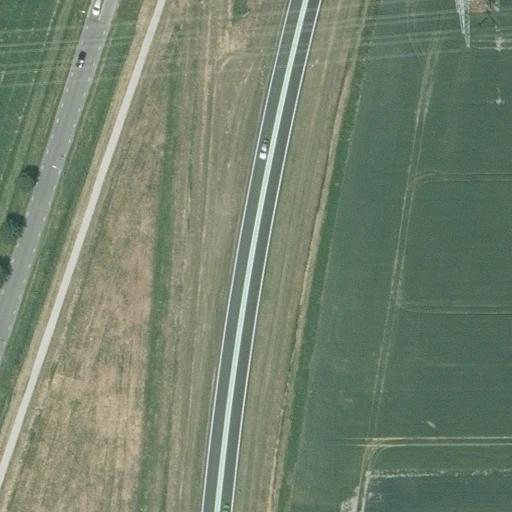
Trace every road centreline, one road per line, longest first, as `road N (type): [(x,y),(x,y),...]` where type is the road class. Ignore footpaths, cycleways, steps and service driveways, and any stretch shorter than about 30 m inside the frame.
road 1 (trunk): [(217,511),(254,242),(306,0)]
road 2 (tertiary): [(0,331),(106,0)]
